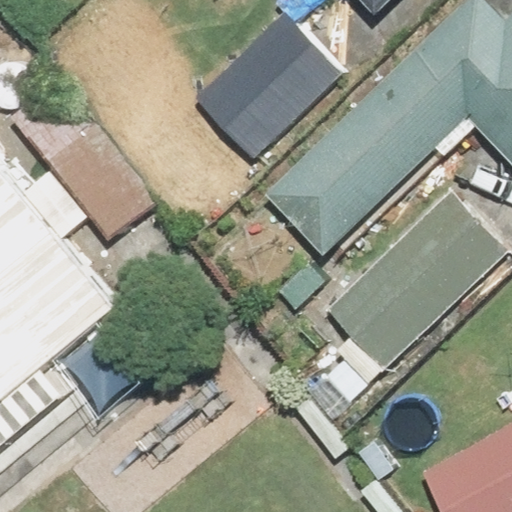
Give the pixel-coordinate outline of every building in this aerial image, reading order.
[(309,0),(304,0),(209,93),(272,157),(370,62),(309,0)] [(342,296),(406,361),(511,258),(511,0),(480,0),(288,185),(370,269),(342,296)] [(167,204),(62,77),(44,92),(15,58),(0,71),(0,100),(119,244),(167,204)] [(0,438),(138,326),(0,156),(0,438)] [(511,511),(511,423),(445,458),(472,511),(511,511)]
